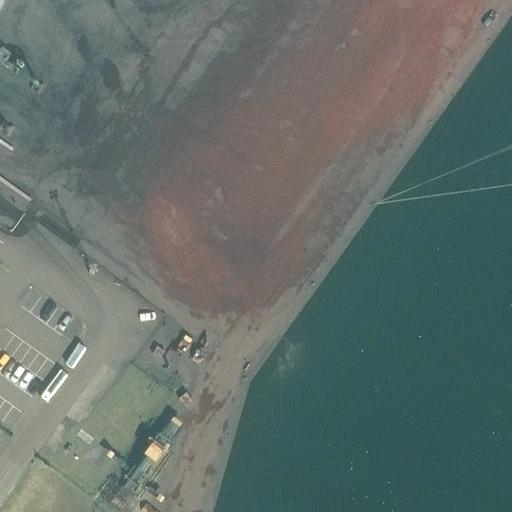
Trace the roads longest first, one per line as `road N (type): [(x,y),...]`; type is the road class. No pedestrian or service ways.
road 1 (unknown): [(475,0),(373,137),(245,346)]
road 2 (unknown): [(113,211),(245,346),(225,377),(192,511)]
road 3 (unknown): [(239,0),(113,211)]
road 4 (unknown): [(113,211),(50,188),(0,156)]
